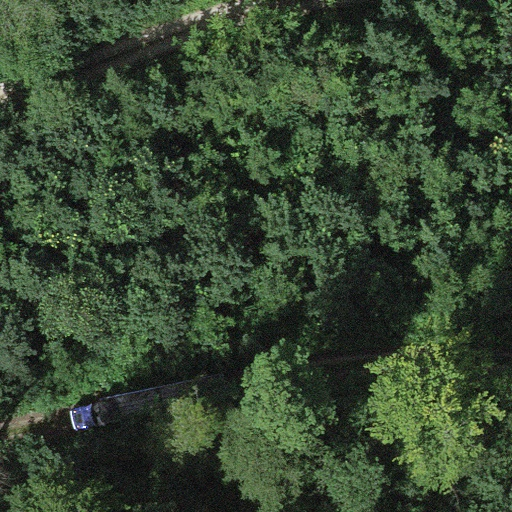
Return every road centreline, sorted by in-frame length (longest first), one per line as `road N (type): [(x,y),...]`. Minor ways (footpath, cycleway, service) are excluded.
road 1 (track): [(511,355),(392,347),(0,419)]
road 2 (track): [(0,90),(294,0)]
